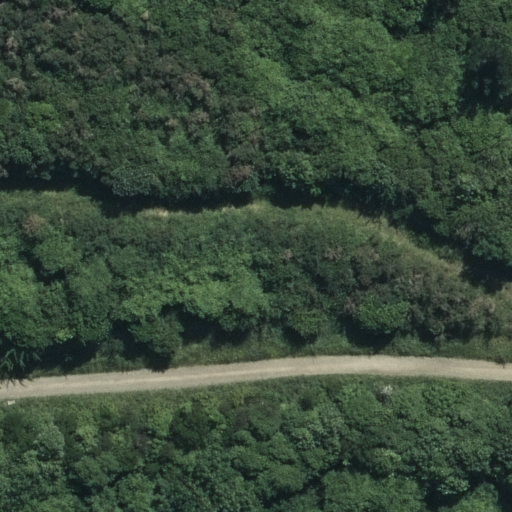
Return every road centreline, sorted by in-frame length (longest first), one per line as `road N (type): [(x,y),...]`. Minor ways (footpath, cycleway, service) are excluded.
road 1 (track): [(511,270),(471,248),(320,214),(0,194)]
road 2 (track): [(0,391),(379,363),(511,368)]
